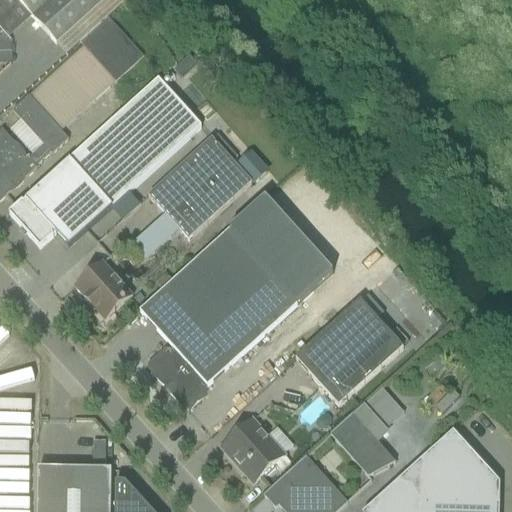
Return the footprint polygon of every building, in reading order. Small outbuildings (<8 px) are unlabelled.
[(12,0),(0,0),(0,6),(19,27),(29,18),(12,0)] [(12,0),(29,18),(55,47),(106,0),(12,0)] [(108,20),(81,45),(84,49),(61,70),(93,105),(144,59),(108,20)] [(0,63),(10,64),(10,46),(0,45),(0,63)] [(82,238),(201,131),(158,83),(25,204),(25,205),(22,207),(22,206),(8,218),(21,232),(27,238),(26,238),(39,253),(52,241),(51,240),(54,237),(67,251),(82,238)] [(27,163),(1,134),(0,134),(0,204),(13,192),(12,190),(20,183),(22,185),(35,172),(34,171),(49,157),(50,159),(67,144),(27,100),(11,115),(42,150),(27,163)] [(202,232),(250,188),(210,144),(147,201),(187,245),(202,232)] [(228,235),(139,316),(172,353),(170,355),(169,354),(164,353),(147,368),(147,373),(161,389),(165,389),(170,393),(169,398),(183,413),(188,413),(204,398),(205,393),(296,310),(228,235)] [(101,267),(89,278),(74,291),(84,303),(83,304),(93,315),(94,314),(105,325),(131,301),(101,267)] [(337,411),(402,353),(359,305),(295,364),(337,411)] [(0,332),(0,354),(11,345),(0,332)] [(363,410),(368,416),(386,399),(381,393),(363,410)] [(352,420),(329,440),(367,482),(394,467),(352,420)] [(284,460),(252,424),(220,453),(252,488),(263,478),(265,480),(274,472),(273,470),(284,460)] [(497,511),(498,488),(453,437),(368,511),(497,511)] [(341,511),(347,507),(348,506),(307,460),(263,500),(273,511),(275,511),(278,510),(279,511),(341,511)] [(109,511),(110,475),(37,474),(36,511),(109,511)] [(114,487),(113,511),(146,511),(124,487),(114,487)]
